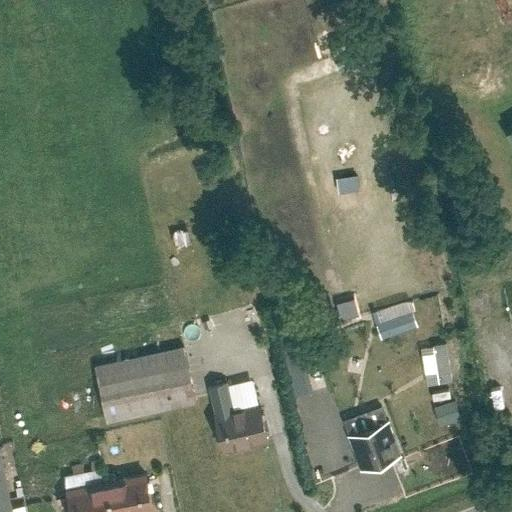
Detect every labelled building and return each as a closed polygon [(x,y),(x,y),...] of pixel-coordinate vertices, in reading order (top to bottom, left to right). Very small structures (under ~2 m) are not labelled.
[(348,54),(350,53),(348,39),(331,41),(335,65),(349,63),(348,54)] [(414,324),(408,298),(371,308),(377,334),(414,324)] [(447,342),(421,343),(423,381),(449,379),(447,342)] [(304,353),(286,354),(289,392),(306,391),(304,353)] [(189,354),(103,371),(113,421),(199,404),(189,354)] [(235,385),(215,389),(230,462),(275,452),(267,412),(242,417),(235,385)] [(380,416),(343,431),(358,467),(395,452),(380,416)] [(0,511),(16,511),(0,445),(0,511)] [(159,511),(152,479),(73,496),(76,511),(159,511)]
